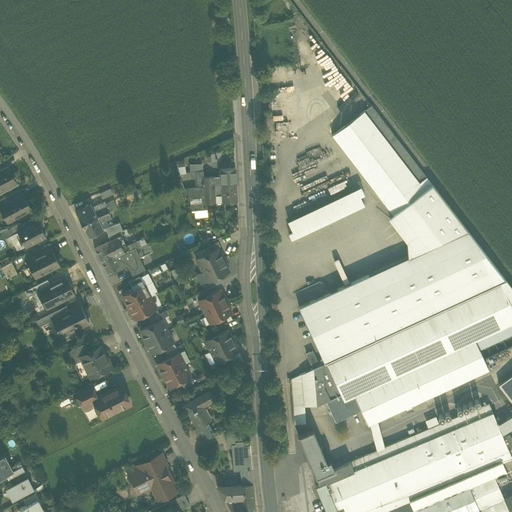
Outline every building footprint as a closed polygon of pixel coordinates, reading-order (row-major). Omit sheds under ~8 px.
[(381,207),(389,217),(425,190),(420,182),(426,177),(371,105),(332,135),(385,203),(381,207)] [(184,159),(177,161),(178,168),(185,166),(184,159)] [(185,166),(178,168),(179,174),(186,173),(185,166)] [(0,192),(15,184),(6,167),(2,169),(0,170),(0,192)] [(220,169),(220,176),(221,185),(236,184),(235,168),(220,169)] [(336,188),(351,181),(348,174),(333,181),(336,188)] [(214,187),(214,185),(214,176),(203,177),(204,187),(214,187)] [(184,189),(187,197),(201,197),(201,188),(204,187),(203,177),(195,177),(195,178),(195,187),(184,189)] [(408,256),(369,275),(377,293),(479,246),(426,177),(420,182),(425,190),(389,217),(407,241),(408,256)] [(337,188),(339,194),(353,187),(351,181),(337,188)] [(236,184),(221,185),(222,202),(237,201),(236,184)] [(364,194),(360,186),(287,221),(292,231),(288,233),(291,239),(364,204),(360,196),(364,194)] [(201,197),(187,197),(190,203),(191,203),(202,202),(202,203),(204,203),(204,187),(201,188),(201,197)] [(215,202),(214,187),(204,187),(204,203),(215,202)] [(99,193),(102,199),(113,194),(110,188),(99,193)] [(141,189),(132,189),(132,198),(141,198),(141,189)] [(0,208),(4,216),(7,222),(32,209),(23,193),(8,202),(0,205),(0,208)] [(109,211),(117,208),(115,204),(113,199),(105,203),(106,206),(109,211)] [(92,207),(94,211),(106,206),(105,203),(105,202),(92,207)] [(191,203),(191,210),(194,210),(202,209),(202,203),(202,202),(191,203)] [(79,219),(82,224),(97,217),(94,211),(92,207),(90,204),(76,211),(79,218),(79,219)] [(109,211),(106,206),(94,211),(97,217),(109,212),(109,211)] [(194,210),(195,218),(207,217),(207,209),(202,209),(194,210)] [(109,212),(97,217),(82,224),(84,229),(85,229),(89,236),(103,229),(99,222),(106,219),(111,217),(109,212)] [(110,226),(106,219),(99,222),(103,229),(105,228),(110,226)] [(25,246),(25,247),(45,236),(37,220),(23,227),(17,231),(17,232),(25,246)] [(6,230),(9,236),(17,232),(17,231),(23,227),(20,222),(6,230)] [(121,235),(119,231),(122,230),(119,222),(110,226),(105,228),(108,235),(110,240),(117,237),(121,235)] [(17,232),(9,236),(17,250),(25,246),(17,232)] [(200,238),(203,244),(210,241),(207,235),(200,238)] [(95,248),(102,263),(121,253),(124,252),(124,251),(117,237),(110,240),(108,242),(95,248)] [(126,245),(129,250),(135,248),(141,246),(137,239),(126,245)] [(207,246),(210,251),(217,247),(220,246),(218,241),(207,246)] [(141,246),(145,255),(151,252),(148,243),(141,246)] [(141,246),(135,248),(129,250),(127,250),(124,251),(124,252),(121,253),(124,260),(125,261),(131,258),(137,255),(139,258),(145,255),(141,246)] [(210,251),(207,246),(195,252),(198,257),(210,251)] [(299,307),(325,363),(505,279),(479,246),(377,293),(369,275),(299,307)] [(196,258),(202,270),(223,259),(217,247),(210,251),(198,257),(196,258)] [(26,260),(35,278),(60,265),(51,248),(26,260)] [(124,260),(121,253),(102,263),(108,275),(121,268),(127,265),(129,269),(142,264),(139,258),(137,255),(131,258),(125,261),(124,260)] [(229,271),(223,259),(202,270),(202,271),(207,281),(208,282),(218,276),(229,271)] [(1,267),(7,278),(18,273),(11,261),(1,267)] [(129,269),(133,275),(145,270),(142,264),(129,269)] [(158,266),(150,270),(153,275),(161,271),(158,266)] [(181,275),(177,267),(170,270),(174,279),(181,275)] [(207,281),(202,271),(195,274),(200,285),(202,284),(207,281)] [(148,273),(140,277),(144,284),(150,296),(158,292),(148,273)] [(128,280),(134,290),(144,284),(140,277),(139,275),(128,280)] [(46,307),(47,308),(75,294),(66,276),(50,284),(38,290),(38,291),(41,290),(49,306),(46,307)] [(196,294),(198,300),(209,294),(206,289),(221,281),(218,276),(208,282),(207,281),(202,284),(205,290),(196,294)] [(24,291),(27,297),(32,294),(38,291),(38,290),(50,284),(48,279),(24,291)] [(323,386),(329,399),(341,394),(344,400),(354,395),(361,410),(368,424),(369,423),(377,420),(488,368),(479,349),(475,339),(511,322),(511,288),(505,279),(325,363),(322,364),(324,386),(323,386)] [(123,295),(129,307),(150,296),(144,284),(134,290),(123,295)] [(198,300),(204,311),(226,300),(220,289),(209,294),(198,300)] [(41,290),(38,291),(46,307),(49,306),(41,290)] [(38,291),(32,294),(40,310),(46,307),(38,291)] [(156,308),(150,296),(129,307),(135,318),(146,313),(156,308)] [(231,312),(226,300),(204,311),(206,315),(210,323),(220,318),(229,313),(231,312)] [(56,322),(63,335),(89,322),(80,304),(69,310),(61,314),(56,317),(58,321),(56,322)] [(66,305),(58,309),(61,314),(69,310),(66,305)] [(161,318),(159,313),(156,307),(156,308),(146,313),(148,318),(151,324),(161,318)] [(36,320),(39,326),(48,322),(48,321),(56,317),(61,314),(58,309),(36,320)] [(159,313),(161,318),(169,314),(166,309),(159,313)] [(220,318),(223,323),(232,318),(229,313),(220,318)] [(184,322),(182,314),(175,315),(177,323),(184,322)] [(210,323),(206,315),(200,319),(204,326),(210,323)] [(140,329),(146,341),(167,330),(161,318),(151,324),(140,329)] [(511,322),(475,339),(479,349),(511,333),(511,322)] [(205,340),(211,351),(232,340),(227,329),(205,340)] [(173,342),(167,330),(146,341),(152,352),(163,347),(173,342)] [(238,350),(232,340),(211,351),(216,361),(229,355),(238,350)] [(179,352),(176,347),(173,342),(163,347),(166,352),(168,357),(179,352)] [(68,351),(74,363),(82,359),(81,356),(88,352),(84,343),(68,351)] [(82,359),(91,376),(99,372),(104,373),(108,371),(110,367),(111,366),(101,346),(88,352),(81,356),(82,359)] [(179,352),(184,364),(190,361),(184,349),(179,352)] [(238,350),(229,355),(234,364),(240,361),(239,350),(238,350)] [(216,361),(211,351),(204,354),(210,364),(216,361)] [(306,354),(313,368),(319,365),(312,351),(306,354)] [(157,363),(163,375),(184,364),(179,352),(168,357),(157,363)] [(190,375),(184,364),(163,375),(169,386),(180,381),(190,375)] [(313,368),(315,387),(323,386),(324,386),(322,364),(319,365),(313,368)] [(313,368),(302,373),(304,406),(316,405),(315,387),(313,368)] [(195,376),(197,380),(208,375),(206,371),(195,376)] [(12,372),(5,375),(7,381),(15,377),(12,372)] [(291,379),(294,424),(305,423),(304,406),(302,373),(291,379)] [(511,373),(498,384),(511,401),(511,373)] [(180,381),(183,386),(193,381),(190,375),(180,381)] [(75,392),(84,410),(96,403),(94,398),(97,397),(91,384),(75,392)] [(96,403),(103,417),(130,403),(121,385),(97,397),(94,398),(96,403)] [(329,399),(323,386),(315,387),(316,405),(326,401),(329,399)] [(224,394),(219,387),(213,390),(217,398),(224,394)] [(196,427),(197,427),(206,422),(211,420),(203,405),(215,399),(210,390),(184,405),(196,427)] [(335,422),(361,410),(354,395),(344,400),(341,394),(329,399),(326,401),(335,422)] [(511,511),(511,493),(503,498),(497,483),(509,478),(502,461),(511,457),(508,448),(503,437),(501,433),(497,423),(497,422),(498,422),(497,420),(496,420),(488,402),(438,423),(428,428),(384,446),(376,449),(333,468),(315,475),(316,476),(319,484),(315,485),(326,511),(511,511)] [(511,414),(497,423),(501,433),(511,426),(511,414)] [(425,420),(428,428),(438,423),(435,415),(425,420)] [(377,420),(369,423),(376,449),(384,446),(377,420)] [(194,428),(201,439),(213,434),(206,422),(197,427),(196,427),(194,428)] [(315,476),(316,476),(315,475),(333,468),(330,461),(331,460),(330,459),(326,461),(313,429),(298,435),(315,476)] [(226,434),(227,445),(231,445),(231,442),(243,441),(243,432),(226,434)] [(503,437),(508,448),(511,446),(511,440),(509,434),(503,437)] [(250,445),(244,445),(243,441),(231,442),(231,445),(234,471),(241,470),(242,484),(253,483),(252,468),(251,460),(249,460),(249,456),(251,455),(250,445)] [(151,459),(156,470),(165,466),(166,466),(167,466),(161,453),(151,459)] [(0,457),(0,477),(6,474),(13,471),(13,470),(11,467),(5,455),(0,457)] [(151,484),(158,500),(175,491),(167,474),(169,473),(166,466),(165,466),(156,470),(151,459),(132,468),(135,474),(130,477),(137,491),(151,484)] [(9,480),(12,486),(28,477),(25,472),(22,466),(17,469),(13,470),(13,471),(6,474),(9,480)] [(8,488),(13,498),(33,487),(28,477),(12,486),(8,488)] [(238,493),(227,494),(222,494),(227,503),(229,503),(239,502),(239,508),(240,508),(255,507),(253,483),(242,484),(237,485),(238,493)] [(218,487),(222,494),(227,494),(238,493),(237,485),(224,486),(218,486),(218,487)] [(26,498),(29,503),(37,499),(38,500),(40,499),(36,492),(26,498)] [(176,504),(179,510),(189,505),(184,494),(167,501),(170,507),(176,504)] [(19,508),(21,511),(40,511),(43,510),(40,504),(38,500),(37,499),(29,503),(26,505),(19,508)] [(227,503),(231,511),(239,511),(240,511),(240,508),(239,508),(239,502),(229,503),(227,503)]
